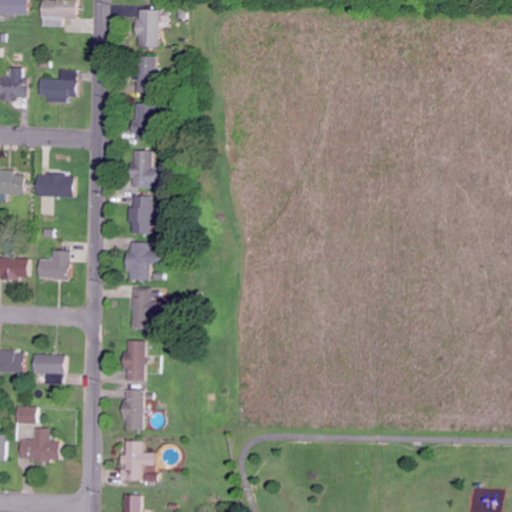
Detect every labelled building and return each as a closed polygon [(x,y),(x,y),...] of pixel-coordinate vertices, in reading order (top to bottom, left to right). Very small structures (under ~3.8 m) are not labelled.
[(35,0),(16,0),(0,0),(0,13),(36,12),(35,0)] [(85,0),(72,0),(51,0),(51,25),(71,25),(71,18),(86,18),(85,0)] [(164,46),(166,11),(145,10),(144,46),(164,46)] [(2,76),(0,92),(33,96),(35,80),(2,76)] [(83,79),(50,78),(49,100),(74,100),(75,95),(82,95),(83,79)] [(0,173),(0,184),(0,199),(11,200),(12,194),(32,195),(33,173),(0,173)] [(43,176),(44,197),(82,196),(82,175),(43,176)] [(138,233),(156,232),(156,197),(137,197),(138,233)] [(159,280),(159,255),(158,256),(157,243),(137,243),(138,280),(159,280)] [(45,277),(68,280),(68,270),(77,271),(79,255),(60,253),(60,260),(46,259),(45,277)] [(0,261),(0,276),(35,277),(35,260),(0,259),(0,261)] [(138,375),(152,375),(151,343),(137,343),(138,375)] [(0,353),(0,368),(0,372),(10,372),(10,353),(0,353)] [(70,356),(42,355),(42,373),(69,374),(70,356)] [(151,430),(152,392),(132,391),(131,429),(151,430)] [(27,412),(27,423),(43,423),(43,412),(27,412)] [(69,442),(56,443),(56,429),(41,429),(41,441),(27,441),(27,461),(69,460),(69,442)] [(0,453),(0,459),(13,460),(14,435),(0,435),(0,453)] [(151,442),(131,441),(130,480),(150,481),(150,465),(163,465),(164,453),(150,453),(151,442)] [(131,511),(148,511),(149,496),(131,496),(131,511)]
